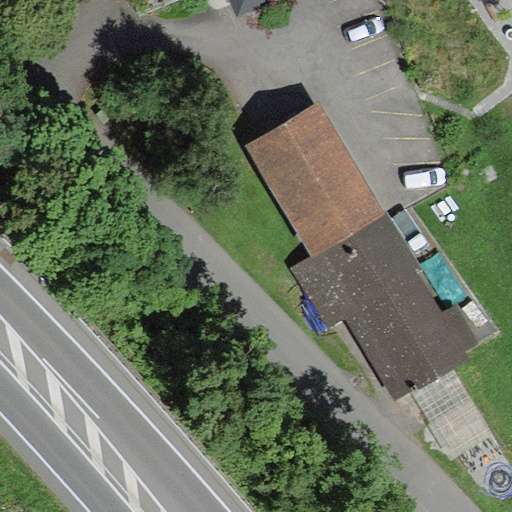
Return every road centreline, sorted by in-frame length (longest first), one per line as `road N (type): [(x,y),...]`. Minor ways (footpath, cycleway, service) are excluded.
road 1 (trunk): [(194,511),(0,287)]
road 2 (trunk): [(0,386),(114,511)]
